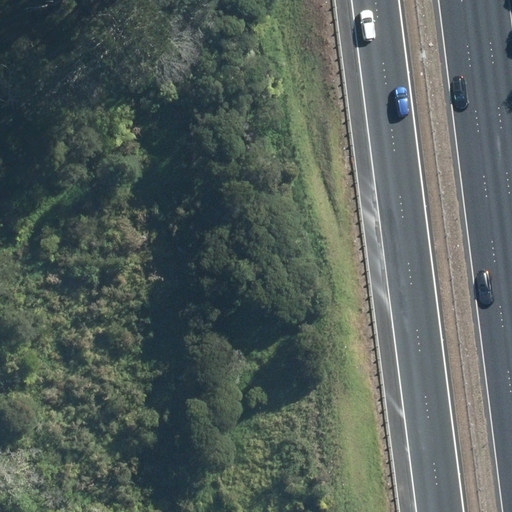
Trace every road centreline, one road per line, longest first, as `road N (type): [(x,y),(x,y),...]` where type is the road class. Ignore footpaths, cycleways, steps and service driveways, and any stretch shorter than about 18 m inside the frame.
road 1 (motorway): [(438,511),(373,0)]
road 2 (motorway): [(481,0),(511,228)]
